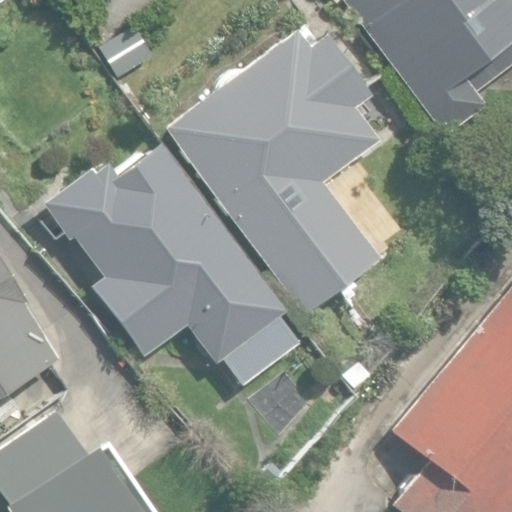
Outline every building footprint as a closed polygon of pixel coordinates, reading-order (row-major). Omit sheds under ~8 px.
[(84,0),(100,25),(137,1),(136,0),(84,0)] [(511,0),(339,0),(439,133),(481,101),(459,73),(511,32),(511,0)] [(247,232),(271,264),(303,240),(279,207),(373,138),(349,105),(365,93),(320,32),(303,45),(290,27),(158,124),(157,125),(240,237),(243,235),(247,232)] [(279,308),(152,141),(152,140),(109,172),(99,159),(86,169),(82,164),(35,200),(64,237),(69,233),(100,274),(86,284),(140,354),(182,322),(210,360),(216,356),(237,384),(294,340),(273,312),(279,308)] [(348,296),(365,315),(376,305),(389,314),(431,263),(395,233),(358,287),(348,296)] [(386,501),(399,511),(491,511),(494,509),(498,511),(502,511),(511,500),(511,272),(386,426),(384,428),(421,458),(386,501)] [(0,388),(51,356),(0,276),(0,388)] [(75,446),(50,407),(0,439),(0,495),(1,497),(0,497),(0,507),(3,511),(150,511),(100,440),(89,447),(85,441),(84,440),(75,446)]
